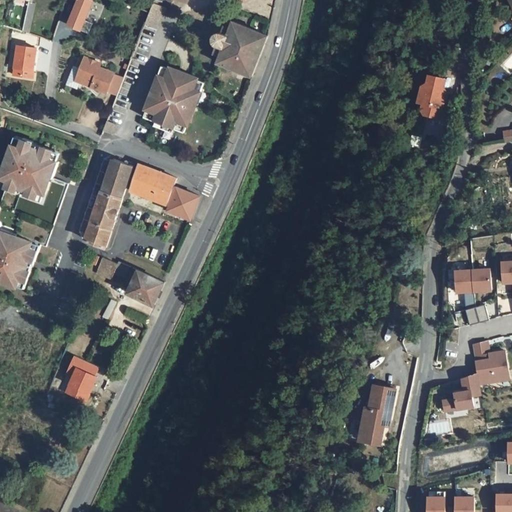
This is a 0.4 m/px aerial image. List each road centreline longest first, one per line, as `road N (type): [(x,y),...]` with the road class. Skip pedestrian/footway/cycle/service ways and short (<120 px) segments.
road 1 (unclassified): [(476,0),(464,72),(468,138),(437,231),(422,377)]
road 2 (primary): [(229,184),(76,511)]
road 3 (residential): [(229,184),(112,147),(49,301)]
road 4 (primary): [(290,0),(229,184)]
road 5 (unclassified): [(422,377),(407,440),(404,511)]
